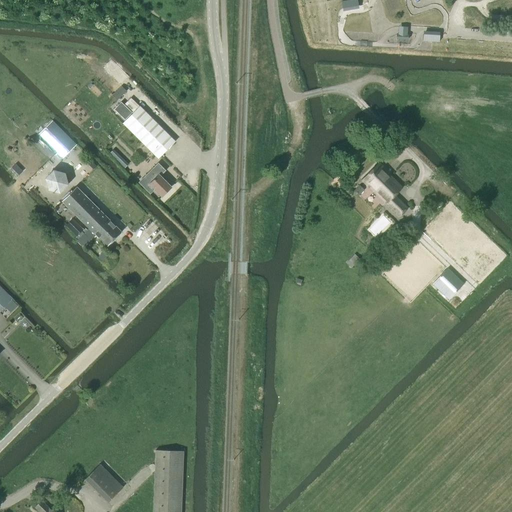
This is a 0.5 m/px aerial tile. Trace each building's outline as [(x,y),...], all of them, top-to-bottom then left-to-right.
[(121,86),(112,95),(117,100),(126,91),(121,86)] [(121,102),(114,109),(125,120),(132,113),(121,102)] [(140,106),(122,123),(158,158),(175,141),(140,106)] [(52,121),(39,134),(63,158),(76,145),(52,121)] [(113,149),(108,155),(114,161),(119,155),(113,149)] [(157,163),(138,182),(149,193),(152,190),(154,189),(161,196),(170,187),(159,176),(165,170),(157,163)] [(402,188),(385,171),(386,170),(379,163),(362,180),(369,187),(370,187),(387,203),(386,204),(399,217),(407,208),(394,196),(402,188)] [(63,187),(64,183),(63,180),(62,177),(61,176),(58,173),(56,173),(53,172),(51,172),(49,173),(47,174),(45,175),(42,179),(42,181),(42,183),(42,185),(42,187),(44,190),(46,192),(48,193),(52,194),(55,194),(57,193),(60,191),(62,189),(63,187)] [(354,191),(358,196),(364,190),(360,186),(354,191)] [(77,187),(62,201),(88,228),(87,230),(85,228),(83,230),(72,220),(66,225),(73,232),(73,231),(77,235),(75,237),(78,240),(77,240),(83,247),(95,235),(106,247),(121,231),(77,187)] [(449,300),(463,284),(447,268),(432,284),(449,300)] [(0,311),(12,300),(0,288),(0,311)] [(152,511),(180,511),(183,453),(156,452),(152,511)] [(99,465),(85,479),(108,503),(122,488),(99,465)] [(48,509),(41,501),(34,507),(39,511),(52,511),(49,508),(48,509)]
